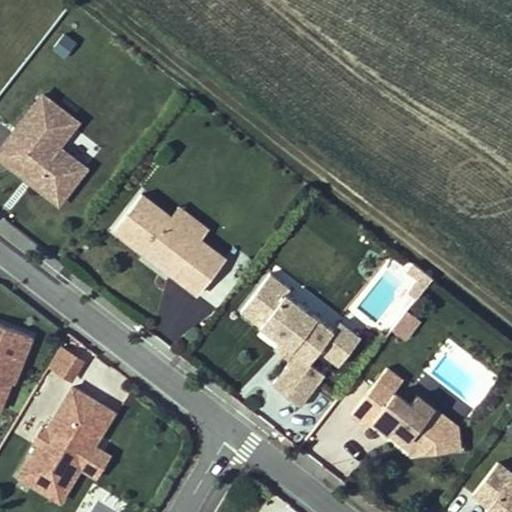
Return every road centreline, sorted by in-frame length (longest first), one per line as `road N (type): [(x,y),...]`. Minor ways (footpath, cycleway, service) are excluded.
road 1 (track): [(83,0),(295,183),(511,347)]
road 2 (residential): [(0,249),(230,427)]
road 3 (residential): [(230,427),(344,511)]
